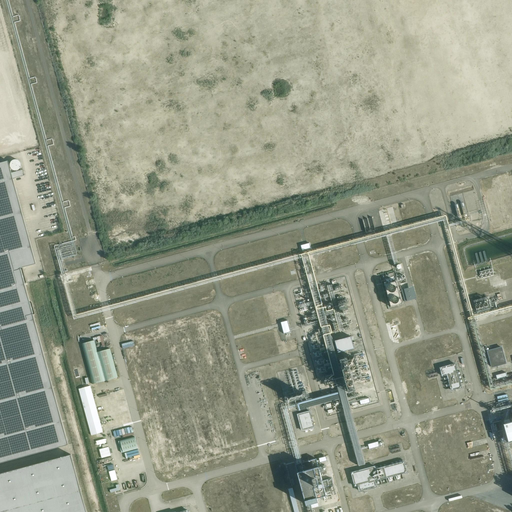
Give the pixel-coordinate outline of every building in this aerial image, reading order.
[(10,163),(10,165),(10,167),(12,169),(13,170),(15,170),(18,170),(19,169),(20,167),(21,165),(20,163),(19,161),(18,160),(15,159),(13,160),(12,161),(10,163)] [(0,304),(28,297),(20,268),(36,264),(13,178),(25,175),(23,169),(11,173),(8,160),(0,162),(0,304)] [(391,306),(402,303),(396,281),(384,284),(391,306)] [(405,301),(412,300),(416,298),(413,286),(401,290),(405,301)] [(28,297),(0,304),(0,462),(68,445),(29,302),(28,297)] [(284,333),(290,331),(287,320),(281,322),(284,333)] [(106,333),(97,335),(97,339),(101,338),(102,340),(105,340),(106,345),(108,344),(106,333)] [(338,352),(354,348),(350,336),(335,341),(338,352)] [(97,352),(94,340),(82,344),(92,384),(118,377),(110,348),(97,352)] [(491,368),(506,364),(501,346),(486,350),(491,368)] [(462,388),(455,363),(439,367),(442,376),(446,375),(451,391),(462,388)] [(91,435),(103,432),(90,385),(78,388),(91,435)] [(301,431),(315,427),(310,410),(297,414),(301,431)] [(459,412),(460,419),(457,419),(457,425),(468,423),(466,411),(459,412)] [(509,442),(511,441),(511,421),(503,424),(508,442),(509,442)] [(135,437),(118,441),(121,453),(138,448),(135,437)] [(0,511),(86,511),(71,454),(0,473),(0,511)] [(316,458),(295,464),(305,504),(318,501),(317,497),(326,495),(316,458)] [(407,472),(404,461),(376,468),(375,465),(364,468),(350,472),(354,487),(357,486),(359,491),(377,487),(375,481),(407,472)] [(459,503),(448,504),(448,510),(444,510),(443,511),(454,511),(454,509),(458,508),(458,506),(459,506),(459,503)]
